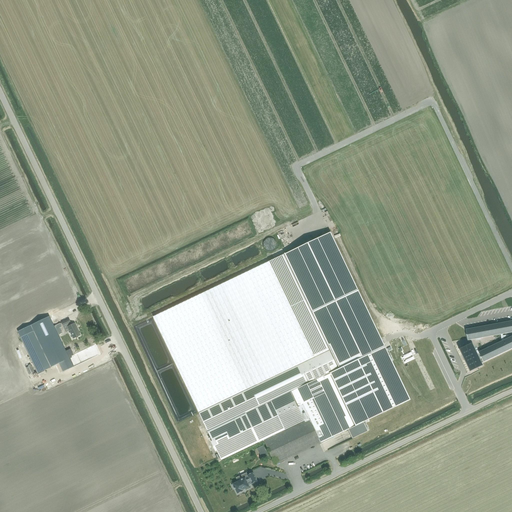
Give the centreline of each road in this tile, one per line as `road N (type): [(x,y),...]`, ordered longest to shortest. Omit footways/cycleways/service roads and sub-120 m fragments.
road 1 (unclassified): [(201,511),(0,91)]
road 2 (unclassified): [(259,511),(511,392)]
